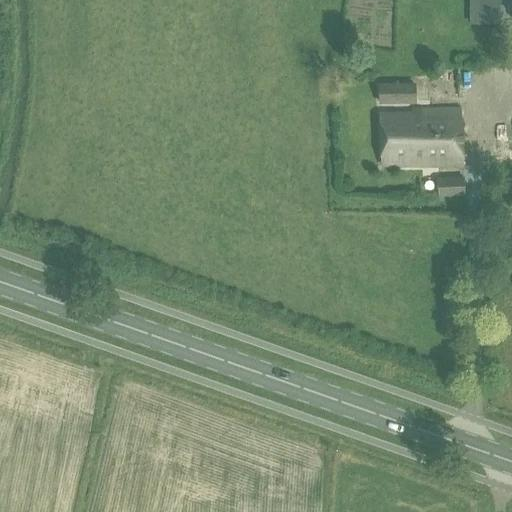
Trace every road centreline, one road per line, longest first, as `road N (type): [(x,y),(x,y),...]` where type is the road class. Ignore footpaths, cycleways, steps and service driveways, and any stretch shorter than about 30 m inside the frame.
road 1 (primary): [(511,460),(0,280)]
road 2 (track): [(9,0),(0,149)]
